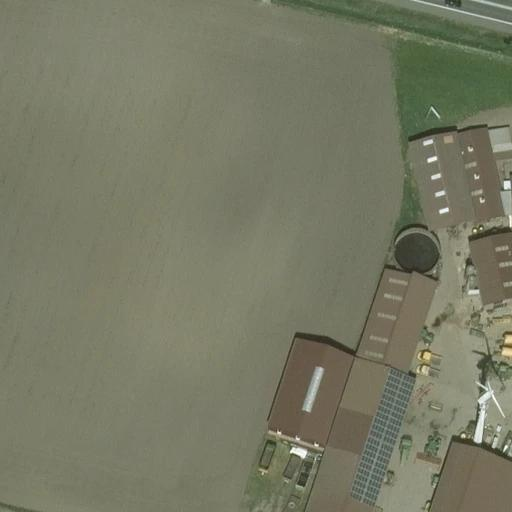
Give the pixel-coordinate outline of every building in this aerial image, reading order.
[(492,137),(398,154),(414,245),(491,231),(479,163),(496,160),(492,137)] [(511,248),(510,242),(466,253),(481,315),(511,308),(511,248)] [(433,293),(380,277),(352,366),(324,454),(306,511),(374,511),(413,387),(405,385),(433,293)] [(352,366),(293,347),(265,435),(324,454),(352,366)] [(511,511),(511,472),(451,453),(431,511),(511,511)]
